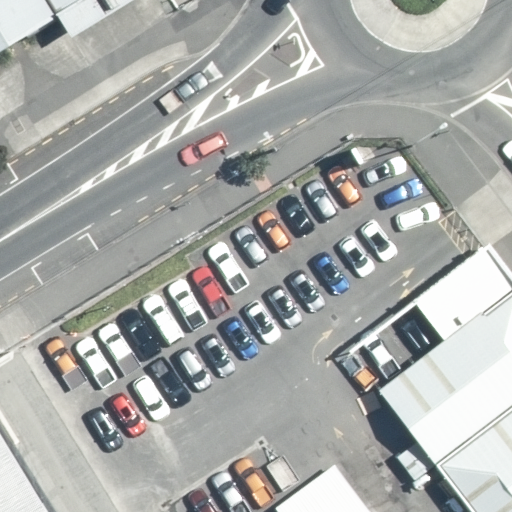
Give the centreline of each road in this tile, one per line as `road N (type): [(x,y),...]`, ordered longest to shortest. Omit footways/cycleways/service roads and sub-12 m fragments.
road 1 (secondary): [(363,69),(249,119),(153,141)]
road 2 (secondary): [(153,141),(211,68),(281,0)]
road 3 (secondary): [(153,141),(0,236)]
